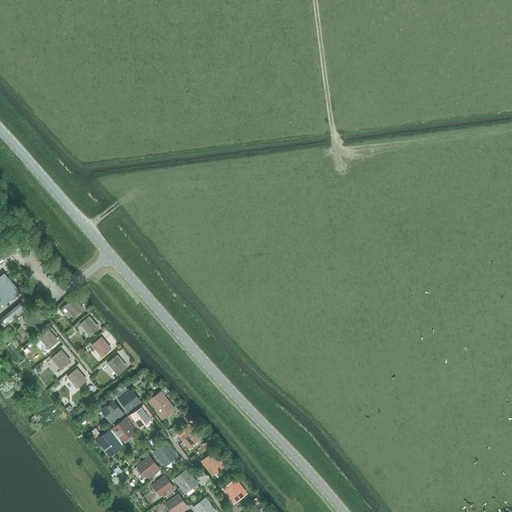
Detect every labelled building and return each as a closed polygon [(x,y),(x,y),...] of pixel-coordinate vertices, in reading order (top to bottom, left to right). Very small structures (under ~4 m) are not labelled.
[(0,299),(6,306),(21,293),(4,273),(0,276),(0,299)] [(74,318),(81,312),(77,306),(79,304),(74,298),(64,307),(74,318)] [(33,331),(40,324),(36,319),(38,317),(33,311),(23,319),(33,331)] [(89,336),(97,330),(92,324),(95,322),(89,316),(80,324),(89,336)] [(48,349),(56,343),(52,337),(54,336),(49,329),(39,337),(48,349)] [(102,357),(109,350),(105,345),(107,343),(102,337),(92,345),(102,357)] [(61,370),(69,364),(64,358),(67,356),(61,350),(52,358),(61,370)] [(117,375),(125,369),(120,364),(123,362),(117,355),(108,364),(117,375)] [(77,388),(84,382),(80,377),(82,375),(77,368),(67,377),(77,388)] [(119,398),(128,410),(140,401),(131,389),(129,391),(128,390),(119,398)] [(161,392),(150,401),(162,418),(173,410),(161,392)] [(101,411),(110,423),(123,414),(114,402),(101,411)] [(140,426),(150,418),(142,407),(131,415),(140,426)] [(121,437),(134,428),(126,419),(114,428),(121,437)] [(189,447),(200,438),(189,425),(178,434),(189,447)] [(108,453),(119,445),(109,431),(98,440),(108,453)] [(165,465),(176,456),(166,443),(154,452),(165,465)] [(213,474),(224,466),(214,452),(203,461),(213,474)] [(150,477),(159,469),(149,457),(140,465),(137,467),(146,478),(148,475),(150,477)] [(186,493),(197,484),(186,471),(175,479),(186,493)] [(153,492),(156,490),(160,496),(163,494),(164,496),(174,489),(165,477),(155,484),(153,485),(150,488),(153,492)] [(234,502),(246,494),(235,480),(224,489),(234,502)] [(179,495),(168,502),(165,504),(170,511),(181,511),(187,508),(179,495)] [(197,511),(215,511),(205,499),(194,507),(197,511)]
